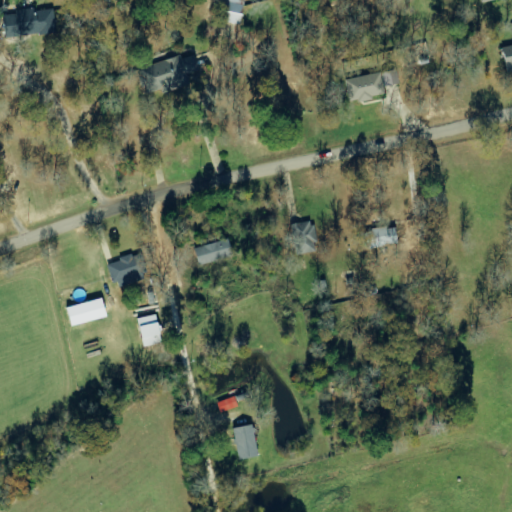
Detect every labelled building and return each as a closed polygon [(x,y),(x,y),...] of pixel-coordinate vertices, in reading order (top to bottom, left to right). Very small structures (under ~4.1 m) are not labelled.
[(237,24),(243,0),(219,0),(215,19),(237,24)] [(52,8),(1,14),(4,38),(55,31),(52,8)] [(511,45),(500,48),(506,72),(511,70),(511,45)] [(147,57),(150,66),(140,69),(146,92),(189,80),(187,73),(198,70),(194,55),(179,60),(176,48),(147,57)] [(398,84),(396,69),(381,72),(383,86),(398,84)] [(347,101),(382,97),(379,74),(345,78),(347,101)] [(294,255),(317,251),(311,221),(289,224),(294,255)] [(366,247),(395,245),(394,228),(365,229),(366,247)] [(193,247),(197,265),(232,258),(228,240),(193,247)] [(106,263),(113,287),(146,277),(139,253),(106,263)] [(105,317),(100,298),(65,307),(70,326),(105,317)] [(142,347),(159,343),(154,315),(136,318),(142,347)] [(231,428),(237,460),(257,456),(251,424),(231,428)]
